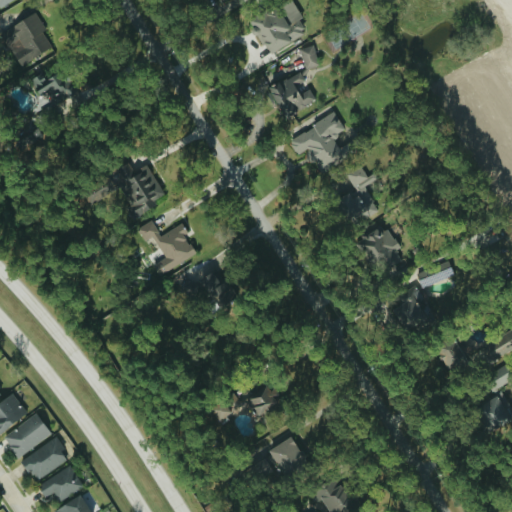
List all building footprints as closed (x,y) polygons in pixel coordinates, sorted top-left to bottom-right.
[(266,55),(305,32),(293,11),(279,20),(271,6),(246,21),(266,55)] [(47,37),(34,13),(0,31),(0,36),(11,56),(47,37)] [(297,50),(303,70),(317,65),(311,45),(297,50)] [(47,110),(72,95),(54,64),(29,79),(47,110)] [(313,101),(298,72),(266,89),(282,118),(313,101)] [(286,139),(296,155),(302,152),(309,164),(316,159),(323,170),(357,151),(350,139),(336,147),(329,135),(341,128),(332,113),(286,139)] [(145,163),(131,170),(127,163),(109,172),(132,215),(163,198),(145,163)] [(373,207),(361,180),(365,178),(359,165),(344,172),(352,191),(334,199),(343,220),(373,207)] [(159,236),(150,220),(138,227),(157,258),(149,262),(158,276),(195,253),(178,225),(159,236)] [(361,247),(382,273),(403,257),(381,231),(361,247)] [(420,288),(451,274),(445,260),(414,274),(420,288)] [(216,301),(225,289),(206,273),(196,286),(216,301)] [(393,295),(398,306),(392,308),(403,333),(429,320),(413,286),(393,295)] [(511,329),(482,341),(489,358),(511,348),(511,329)] [(453,372),(466,357),(444,336),(430,351),(453,372)] [(511,375),(504,368),(485,384),(492,391),(511,375)] [(243,400),(261,386),(281,412),(263,426),(243,400)] [(0,434),(2,436),(24,408),(6,394),(0,401),(0,434)] [(473,411),(492,434),(511,418),(492,395),(473,411)] [(16,458),(49,434),(34,413),(1,437),(16,458)] [(20,462),(34,482),(67,457),(53,437),(20,462)] [(247,464),(255,479),(277,467),(288,487),(312,474),(292,439),(247,464)] [(51,493),(57,502),(81,486),(67,465),(36,486),(44,497),(51,493)] [(318,498),(327,511),(344,511),(351,508),(329,474),(305,490),(313,502),(318,498)] [(55,511),(87,511),(79,496),(54,509),(55,511)]
